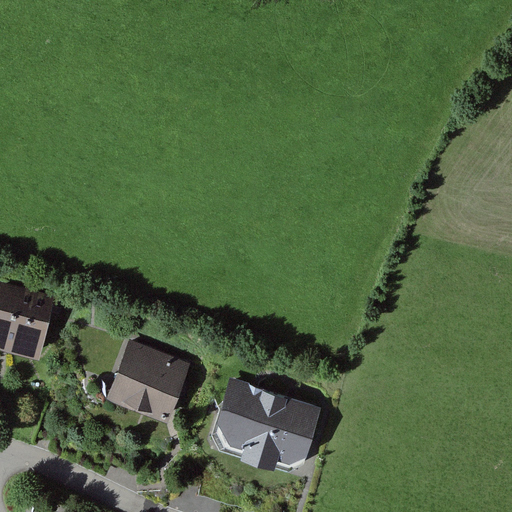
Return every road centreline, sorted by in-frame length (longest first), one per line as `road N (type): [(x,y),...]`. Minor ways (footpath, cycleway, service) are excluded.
road 1 (track): [(0,52),(226,0)]
road 2 (residential): [(0,453),(163,511)]
